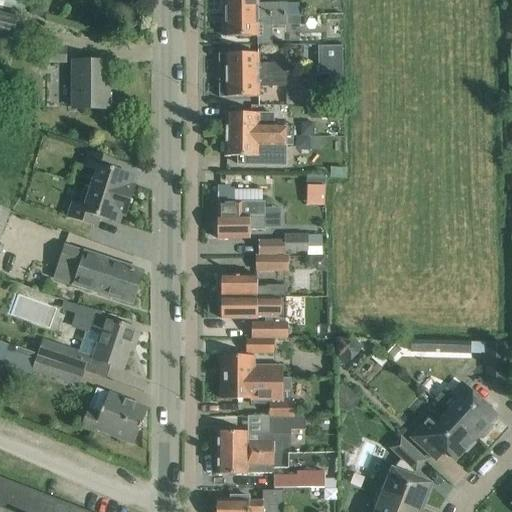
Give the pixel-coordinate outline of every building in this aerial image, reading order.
[(224,0),(225,16),(285,16),(285,4),(258,5),(257,0),(224,0)] [(297,4),(285,4),(285,16),(297,16),(297,4)] [(0,34),(17,38),(22,19),(0,13),(0,34)] [(285,26),(285,16),(225,16),(225,38),(258,37),(258,27),(285,26)] [(297,16),(285,16),(285,26),(299,26),(299,16),(297,16)] [(66,62),(67,48),(48,47),(48,61),(66,62)] [(219,76),(285,76),(285,65),(258,65),(258,54),(219,55),(219,76)] [(342,62),(318,63),(318,75),(329,75),(342,74),(342,62)] [(108,63),(88,63),(74,63),(73,109),(108,109),(108,91),(105,91),(105,65),(108,65),(108,63)] [(285,76),(219,76),(219,98),(259,98),(259,87),(285,86),(285,76)] [(317,91),(287,92),(287,104),(318,104),(317,91)] [(343,106),(327,106),(327,118),(343,118),(343,106)] [(226,114),(226,135),(285,136),(286,126),(274,126),(259,125),(259,115),(226,114)] [(259,115),(259,125),(274,126),(274,115),(259,115)] [(312,125),(301,125),(301,136),(312,136),(312,125)] [(285,136),(226,135),(225,157),(258,158),(259,147),(285,147),(285,136)] [(296,136),(296,144),(302,150),(310,150),(310,137),(310,136),(296,136)] [(85,187),(130,202),(135,186),(132,185),(134,177),(110,169),(113,160),(89,152),(84,167),(91,170),(85,187)] [(344,179),(345,168),(329,167),(328,178),(344,179)] [(312,205),(330,206),(331,186),(313,185),(312,205)] [(130,202),(85,187),(80,205),(73,203),(68,218),(92,226),(95,216),(119,224),(122,216),(126,217),(130,202)] [(218,203),(218,240),(238,240),(250,240),(250,231),(265,231),(265,204),(262,204),(234,203),(229,203),(230,188),(218,188),(218,203)] [(235,190),(234,203),(262,204),(262,190),(235,190)] [(284,237),(284,241),(258,241),(258,255),(284,255),(284,251),(314,251),(314,237),(284,237)] [(143,273),(124,266),(64,246),(54,277),(132,304),(143,273)] [(287,272),(287,257),(257,257),(257,272),(287,272)] [(221,276),(221,298),(285,298),(285,286),(266,286),(266,288),(256,288),(256,276),(221,276)] [(285,298),(221,298),(221,319),(256,320),(256,318),(268,318),(268,309),(285,309),(285,298)] [(94,360),(104,363),(123,369),(131,343),(135,345),(140,331),(107,320),(94,360)] [(286,324),(251,324),(251,338),(286,338),(286,324)] [(0,337),(0,362),(10,366),(16,342),(0,337)] [(42,338),(37,352),(85,369),(90,355),(42,338)] [(407,351),(468,353),(468,340),(407,339),(407,351)] [(354,341),(339,340),(337,340),(337,357),(345,365),(362,348),(354,341)] [(272,341),(246,341),(246,354),(272,354),(272,341)] [(386,354),(392,360),(401,351),(395,345),(386,354)] [(487,381),(505,381),(504,345),(487,345),(487,381)] [(85,369),(37,352),(32,367),(80,384),(85,369)] [(221,378),(282,378),(282,366),(253,366),(253,358),(221,358),(221,378)] [(282,378),(221,378),(221,400),(254,400),(254,403),(266,404),(266,391),(290,391),(291,378),(282,378)] [(448,413),(476,439),(479,436),(483,436),(490,428),(489,424),(496,417),(461,384),(452,394),(459,400),(448,413)] [(97,389),(88,409),(81,428),(95,433),(96,430),(133,445),(148,409),(97,389)] [(270,404),(270,417),(293,416),(293,404),(270,404)] [(476,439),(448,413),(437,425),(430,418),(411,438),(435,461),(445,451),(456,461),(463,453),(467,453),(474,445),(474,441),(476,439)] [(217,433),(217,454),(274,453),(290,453),(290,430),(293,430),(293,416),(270,417),(269,434),(248,434),(248,433),(217,433)] [(371,493),(371,494),(417,511),(421,504),(424,505),(425,504),(423,503),(430,485),(411,477),(426,461),(400,438),(390,450),(401,460),(395,471),(392,470),(386,485),(382,484),(374,494),(371,493)] [(274,453),(217,454),(217,475),(247,476),(247,473),(274,473),(274,453)] [(299,472),(299,476),(273,476),(273,488),(325,488),(325,489),(337,489),(337,478),(325,478),(325,472),(299,472)] [(0,511),(87,511),(0,478),(0,511)] [(249,501),(249,497),(231,497),(231,501),(217,501),(216,511),(282,511),(282,491),(263,491),(263,501),(249,501)] [(417,511),(371,494),(374,495),(373,509),(377,511),(376,511),(417,511)]
